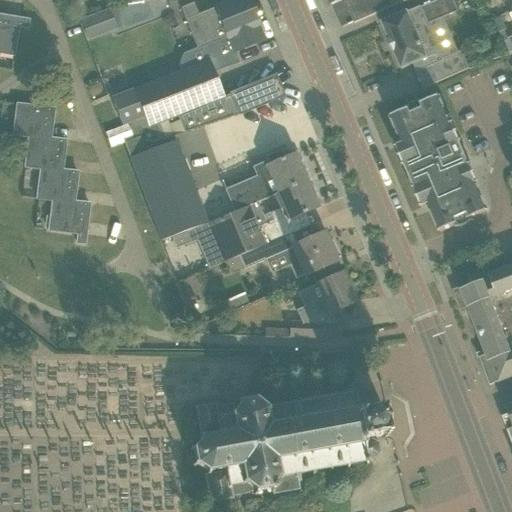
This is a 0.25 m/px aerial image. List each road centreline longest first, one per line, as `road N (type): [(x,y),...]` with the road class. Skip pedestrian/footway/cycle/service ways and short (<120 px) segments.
road 1 (tertiary): [(403,271),(287,0)]
road 2 (tertiary): [(497,511),(403,271)]
road 3 (residential): [(149,275),(61,51)]
road 4 (residential): [(403,271),(494,230),(501,216),(494,184),(511,157)]
